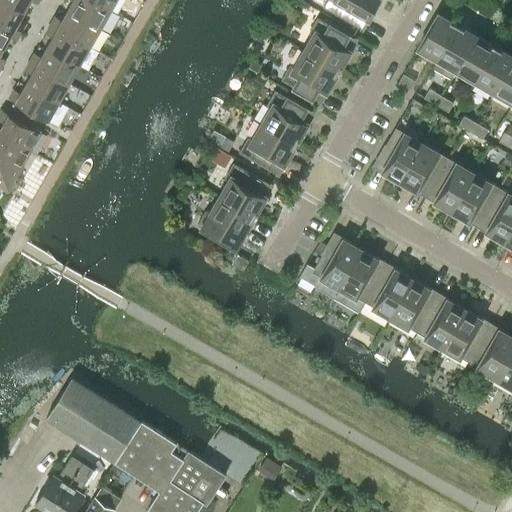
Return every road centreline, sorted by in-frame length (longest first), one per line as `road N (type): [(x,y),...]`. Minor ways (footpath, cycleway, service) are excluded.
road 1 (residential): [(511,288),(320,178)]
road 2 (residential): [(320,178),(425,0)]
